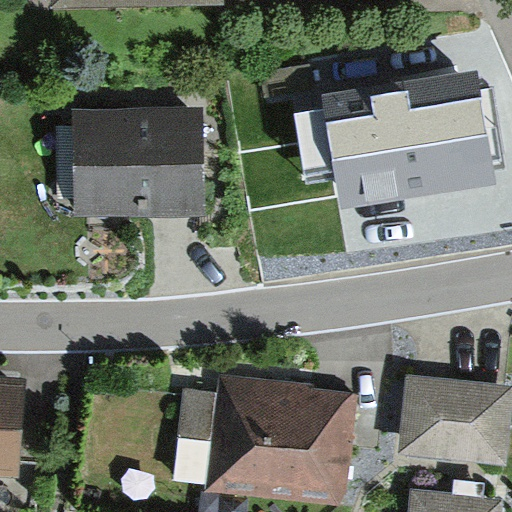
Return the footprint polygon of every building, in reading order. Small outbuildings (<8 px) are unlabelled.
[(475,72),(324,95),(326,110),(295,115),(305,184),(337,179),(341,205),(492,182),(475,72)] [(77,112),(78,215),(202,213),(201,110),(77,112)] [(401,453),(507,462),(511,402),(511,385),(408,377),(401,453)] [(23,381),(0,378),(0,471),(15,473),(23,381)] [(209,490),(344,505),(356,393),(218,378),(216,397),(189,394),(184,437),(214,440),(209,490)] [(502,511),(504,498),(411,488),(408,511),(502,511)]
